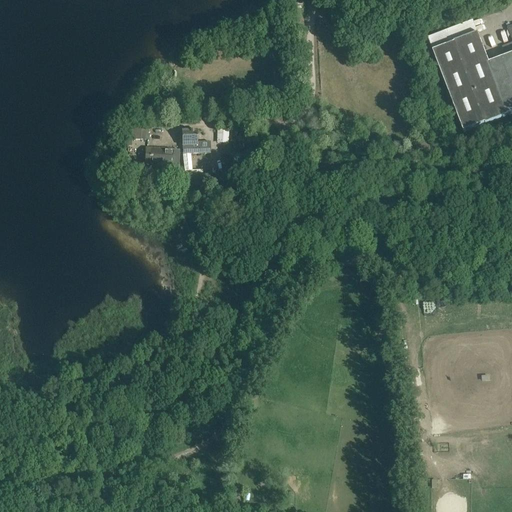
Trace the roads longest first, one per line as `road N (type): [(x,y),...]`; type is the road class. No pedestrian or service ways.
road 1 (track): [(0,483),(73,479),(195,438),(236,405),(300,284),(332,266),(365,264)]
road 2 (track): [(286,122),(305,116),(315,3)]
